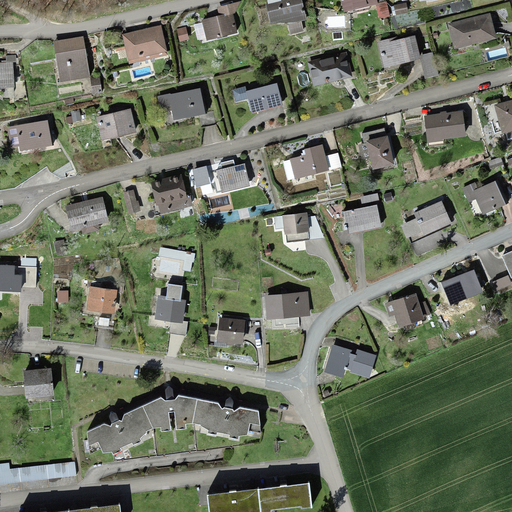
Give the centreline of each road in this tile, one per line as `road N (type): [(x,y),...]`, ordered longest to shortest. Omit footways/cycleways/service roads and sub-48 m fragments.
road 1 (residential): [(511,74),(70,186),(0,232)]
road 2 (residential): [(0,503),(327,462)]
road 3 (residential): [(0,344),(56,346),(295,387)]
road 4 (residential): [(511,230),(336,303),(309,331),(295,387)]
road 5 (residential): [(0,35),(117,23),(207,0)]
